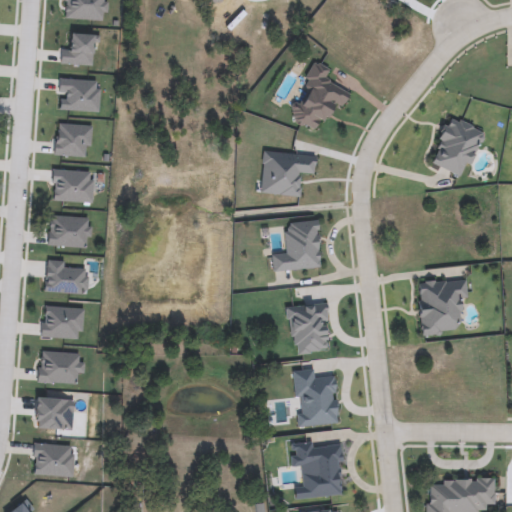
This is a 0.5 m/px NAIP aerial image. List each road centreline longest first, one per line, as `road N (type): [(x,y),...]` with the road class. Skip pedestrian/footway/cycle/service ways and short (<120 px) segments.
road 1 (residential): [(394,511),(364,189),(372,154),(438,57),(466,34)]
road 2 (residential): [(31,0),(0,436)]
road 3 (residential): [(511,435),(387,434)]
